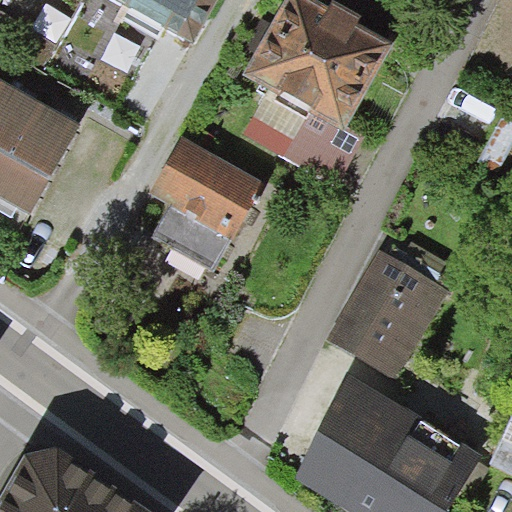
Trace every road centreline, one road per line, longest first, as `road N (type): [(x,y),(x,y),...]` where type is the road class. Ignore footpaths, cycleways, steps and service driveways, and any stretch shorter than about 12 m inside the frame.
road 1 (residential): [(26,361),(243,0)]
road 2 (residential): [(26,361),(223,511)]
